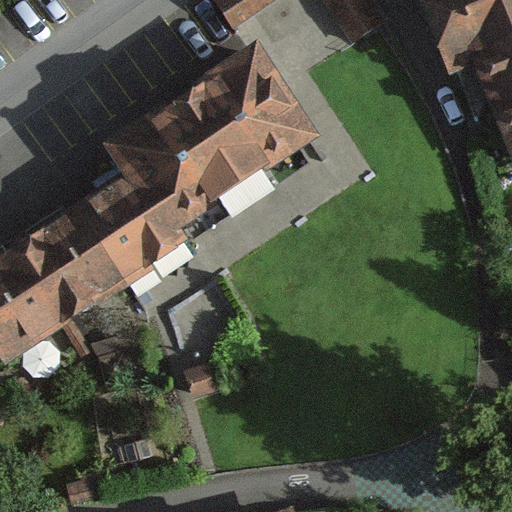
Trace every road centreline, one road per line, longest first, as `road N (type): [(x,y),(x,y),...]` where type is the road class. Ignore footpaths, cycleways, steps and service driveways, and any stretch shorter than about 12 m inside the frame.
road 1 (residential): [(392,483),(293,486),(163,511)]
road 2 (residential): [(0,102),(140,0)]
road 3 (residential): [(392,483),(511,407)]
